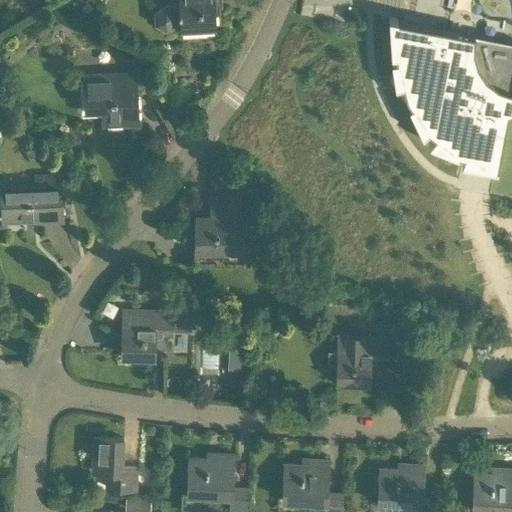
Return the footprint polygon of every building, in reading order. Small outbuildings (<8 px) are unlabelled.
[(168,0),(169,1),(154,11),(154,23),(165,29),(176,22),(180,22),(180,27),(214,26),(214,22),(218,22),(217,0),(168,0)] [(59,26),(61,20),(50,15),(45,25),(52,28),(59,26)] [(395,55),(395,59),(406,97),(411,105),(427,129),(428,130),(435,135),(458,154),(459,154),(462,155),(464,156),(494,167),(493,170),(489,193),(492,194),(496,195),(511,198),(511,41),(448,29),(446,28),(422,24),(403,20),(397,19),(395,55)] [(139,53),(136,59),(145,64),(149,57),(139,53)] [(119,73),(83,74),(84,108),(101,107),(102,124),(137,122),(135,89),(120,90),(119,73)] [(3,220),(32,219),(32,213),(60,212),(59,181),(1,184),(3,220)] [(194,249),(248,251),(249,219),(237,219),(237,197),(211,197),(210,218),(195,218),(194,249)] [(154,291),(163,296),(169,288),(159,282),(154,291)] [(180,306),(185,297),(176,292),(171,301),(180,306)] [(192,312),(123,310),(121,356),(130,356),(134,361),(141,362),(147,362),(153,357),(153,338),(158,338),(161,335),(161,330),(191,331),(192,312)] [(336,381),(368,382),(369,355),(386,356),(387,337),(338,335),(336,381)] [(214,345),(214,362),(237,363),(238,346),(214,345)] [(123,438),(94,437),(92,470),(106,471),(105,487),(135,489),(137,467),(122,466),(123,438)] [(189,457),(187,494),(230,497),(229,511),(245,511),(247,487),(231,486),(232,454),(216,453),(216,458),(189,457)] [(282,500),(325,502),(324,511),(340,511),(342,492),(326,492),(327,459),(301,458),(301,463),(284,462),(282,500)] [(379,467),(377,505),(420,507),(420,511),(436,511),(437,497),(421,496),(422,464),(407,463),(406,468),(379,467)] [(472,509),(511,511),(511,468),(491,467),(490,473),(473,472),(472,509)] [(141,498),(141,510),(149,511),(150,498),(141,498)]
